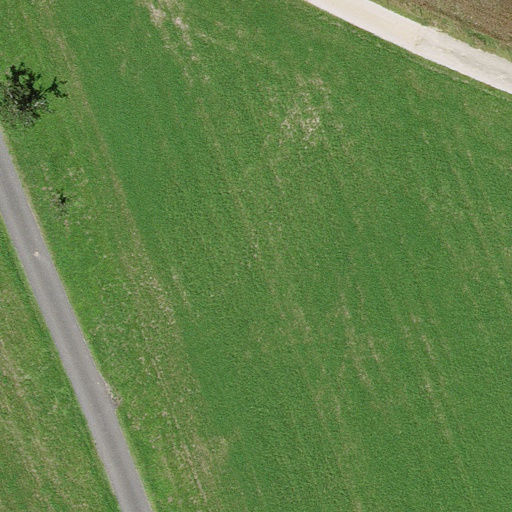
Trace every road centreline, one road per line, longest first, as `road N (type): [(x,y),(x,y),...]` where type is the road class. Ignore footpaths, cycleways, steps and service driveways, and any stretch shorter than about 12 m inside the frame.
road 1 (unclassified): [(127,511),(0,184)]
road 2 (track): [(360,0),(511,65)]
